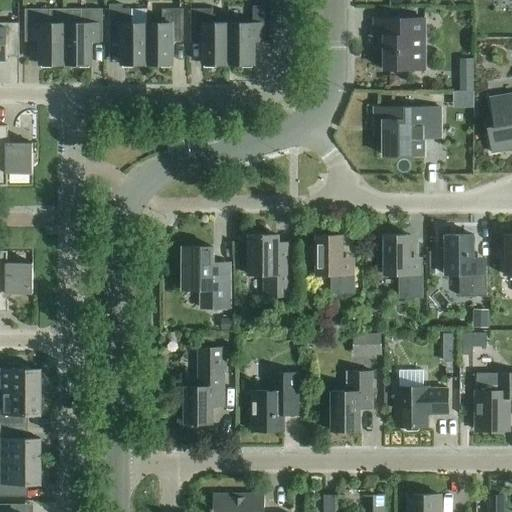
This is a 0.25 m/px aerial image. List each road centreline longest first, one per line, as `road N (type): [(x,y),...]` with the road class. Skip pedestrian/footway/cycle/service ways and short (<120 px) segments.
road 1 (tertiary): [(304,123),(162,173),(122,212),(118,465)]
road 2 (residential): [(511,465),(171,464)]
road 3 (residential): [(291,0),(290,70),(274,93),(245,105),(101,104),(85,114)]
road 4 (residential): [(85,114),(74,139),(74,342)]
road 5 (residential): [(74,342),(73,511)]
road 6 (residential): [(352,192),(333,205),(196,207)]
road 7 (residential): [(491,201),(397,206),(352,192)]
road 8 (tertiary): [(335,0),(332,90),(304,123)]
